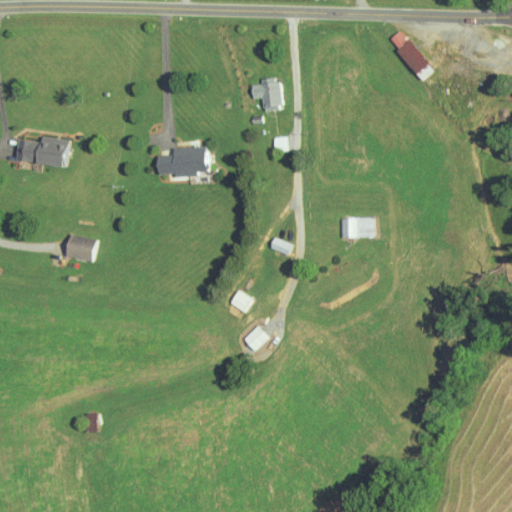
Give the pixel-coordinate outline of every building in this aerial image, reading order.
[(416,74),(427,63),(391,23),(380,34),(416,74)] [(251,74),(252,77),(243,78),(244,92),(253,91),(254,103),(274,101),(271,72),(251,74)] [(62,134),(34,130),(33,136),(11,133),(8,153),(58,161),(62,134)] [(265,131),(266,145),(279,144),(278,130),(265,131)] [(166,148),(150,149),(151,170),(191,168),(191,165),(201,164),(200,140),(166,141),(166,148)] [(333,229),(366,228),(366,209),(333,210),(333,229)] [(57,247),(83,255),(89,233),(63,226),(57,247)] [(262,240),(280,246),(284,236),(266,229),(262,240)] [(221,296),(237,304),(243,291),(227,283),(221,296)] [(262,329),(250,317),(235,331),(248,343),(262,329)]
